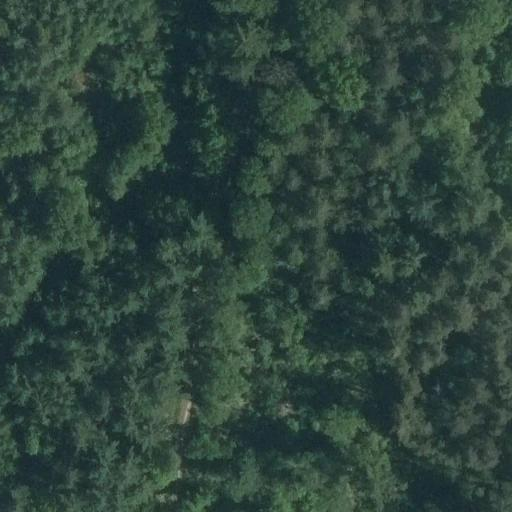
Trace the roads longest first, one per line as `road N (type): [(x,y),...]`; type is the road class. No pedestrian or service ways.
road 1 (track): [(197,374),(263,0)]
road 2 (track): [(178,511),(197,374)]
